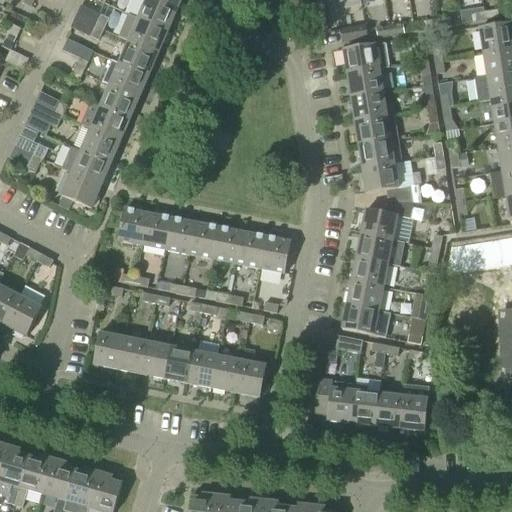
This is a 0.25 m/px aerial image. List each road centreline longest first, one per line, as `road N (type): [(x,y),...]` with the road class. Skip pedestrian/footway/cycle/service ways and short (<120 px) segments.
road 1 (residential): [(271,459),(314,201),(290,56),(232,33),(225,21),(230,0)]
road 2 (residential): [(41,417),(70,256),(0,219)]
road 3 (residential): [(0,147),(72,0)]
road 4 (residential): [(511,485),(372,490)]
road 5 (residential): [(161,451),(41,417)]
